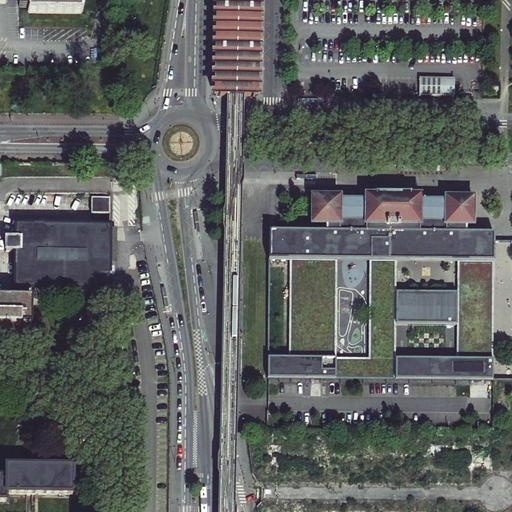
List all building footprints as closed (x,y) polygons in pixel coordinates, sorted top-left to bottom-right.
[(31,0),(31,6),(34,6),(34,14),(89,15),(89,0),(31,0)] [(239,98),(254,98),(255,78),(255,76),(256,0),(217,0),(216,75),(216,97),(230,98),(239,98)] [(419,80),(419,97),(453,98),(453,81),(419,80)] [(104,199),(91,199),(91,214),(110,214),(110,194),(104,194),(104,199)] [(445,199),(445,202),(421,202),(421,197),(365,196),(365,202),(340,201),(339,197),(311,197),(311,226),(325,226),(325,233),(268,232),(268,261),(290,261),(289,358),(267,358),(267,379),(493,381),(494,241),(494,235),(466,234),(467,227),(474,228),(474,199),(445,199)] [(15,254),(14,290),(76,291),(76,295),(86,295),(86,291),(109,291),(109,258),(114,258),(114,230),(110,230),(110,227),(15,226),(15,240),(6,240),(5,254),(15,254)] [(0,341),(22,342),(22,340),(34,340),(34,325),(32,325),(32,298),(0,297),(0,341)] [(264,450),(264,476),(493,476),(493,455),(476,455),(476,447),(427,447),(427,458),(281,459),(281,433),(268,433),(268,450),(264,450)] [(0,511),(0,501),(6,502),(6,494),(72,495),(72,491),(72,471),(72,468),(49,468),(28,467),(6,467),(6,475),(0,475),(0,511)]
